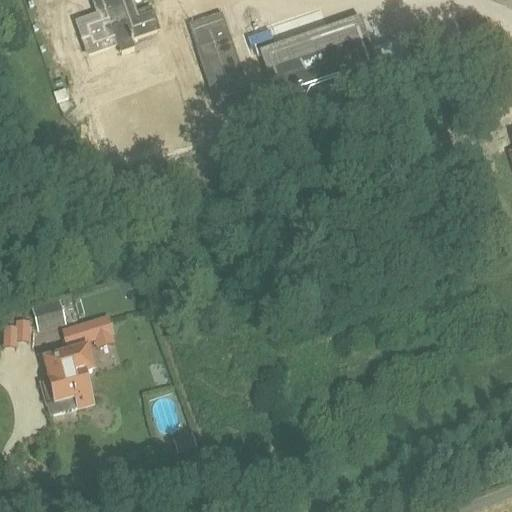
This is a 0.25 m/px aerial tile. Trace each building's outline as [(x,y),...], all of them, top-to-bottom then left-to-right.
[(93,0),(111,52),(119,49),(122,57),(135,53),(132,43),(158,34),(150,11),(135,16),(129,0),(93,0)] [(253,101),(224,17),(190,28),(219,112),(221,112),(233,108),(253,101)] [(266,71),(282,118),(286,130),(388,95),(368,36),(266,71)] [(67,330),(61,304),(34,312),(40,338),(67,330)] [(113,336),(108,320),(84,327),(85,330),(63,336),(67,351),(61,352),(63,359),(46,364),(52,384),(42,387),(51,418),(90,407),(81,377),(92,374),(83,344),(113,336)] [(34,370),(38,352),(25,349),(22,368),(34,370)] [(177,458),(196,451),(191,436),(172,443),(177,458)]
